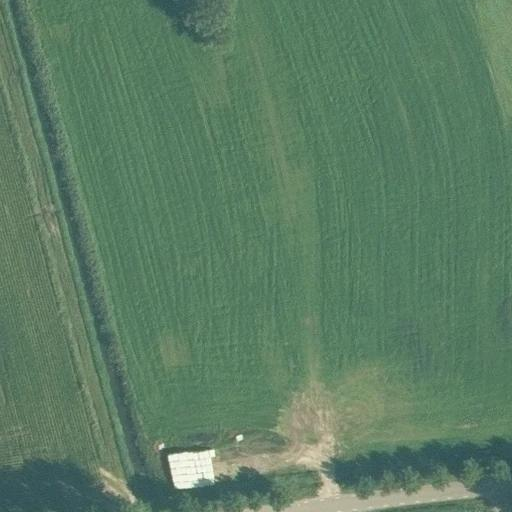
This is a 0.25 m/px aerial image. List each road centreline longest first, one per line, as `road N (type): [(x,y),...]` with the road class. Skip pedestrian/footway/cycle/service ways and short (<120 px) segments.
road 1 (track): [(131,511),(0,21)]
road 2 (unclassified): [(511,489),(302,511)]
